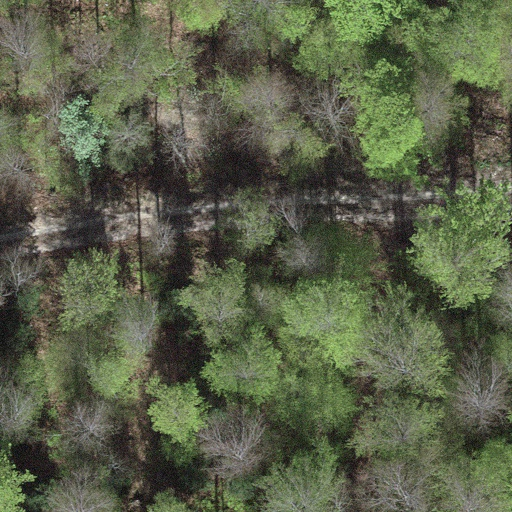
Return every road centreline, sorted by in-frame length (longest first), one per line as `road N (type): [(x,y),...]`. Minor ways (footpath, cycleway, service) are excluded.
road 1 (track): [(0,71),(284,127),(511,263)]
road 2 (track): [(0,265),(511,164)]
